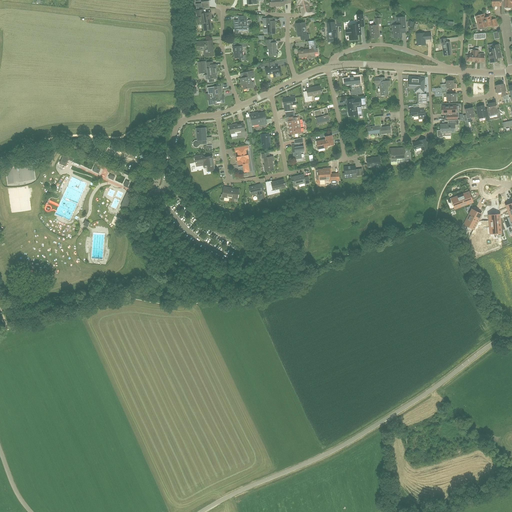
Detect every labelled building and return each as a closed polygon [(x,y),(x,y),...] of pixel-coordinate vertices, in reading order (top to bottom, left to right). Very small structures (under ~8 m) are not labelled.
[(300,2),(302,12),(301,13),(302,15),(302,17),(315,14),(314,9),(309,10),(306,0),(297,0),(297,1),(300,2)] [(198,25),(202,24),(203,31),(212,29),(210,19),(212,19),(211,12),(206,13),(205,9),(196,10),(198,25)] [(479,29),(485,27),(492,26),(492,27),(497,26),(495,19),(491,20),(490,16),(484,17),(483,14),(476,16),(478,23),(477,23),(478,26),(479,29)] [(239,33),(239,30),(248,30),(249,33),(252,33),(252,20),(248,20),(247,21),(247,16),(238,16),(238,18),(238,20),(233,20),(234,33),(239,33)] [(401,33),(402,33),(404,32),(406,32),(405,16),(397,17),(398,25),(393,25),(394,38),(402,37),(401,33)] [(264,33),(267,33),(267,34),(275,34),(274,21),(272,21),(272,19),(272,18),(265,18),(262,18),(262,24),(266,24),(266,29),(263,29),(264,33)] [(308,34),(306,35),(305,22),(296,23),(297,29),(298,29),(299,36),(301,36),(301,38),(301,40),(309,39),(308,34)] [(327,22),(327,26),(328,36),(327,36),(327,41),(328,41),(337,41),(337,31),(336,31),(336,26),(335,26),(335,22),(327,22)] [(361,33),(361,27),(360,22),(357,22),(358,25),(353,26),(348,27),(349,30),(346,30),(346,35),(349,35),(349,40),(358,39),(358,35),(361,34),(361,33)] [(369,26),(370,38),(378,37),(377,30),(378,30),(378,25),(369,26)] [(429,39),(431,39),(431,33),(425,33),(424,33),(416,34),(418,45),(426,44),(425,39),(429,39)] [(277,51),(276,42),(273,42),(272,39),(266,40),(266,44),(268,44),(269,56),(277,55),(277,54),(278,54),(278,52),(277,51)] [(442,43),(444,56),(452,55),(450,42),(447,42),(447,41),(447,39),(441,39),(441,43),(442,43)] [(203,41),(197,42),(198,51),(204,50),(205,57),(213,56),(212,43),(212,40),(203,41)] [(245,46),(245,47),(248,46),(247,42),(244,43),(244,42),(238,43),(238,45),(238,46),(233,47),(233,51),(234,51),(235,58),(238,58),(241,57),(242,61),(246,61),(245,55),(242,55),(241,47),(245,46)] [(488,45),(489,50),(490,56),(489,56),(490,63),(497,62),(497,59),(499,58),(501,58),(499,45),(494,45),(494,44),(488,45)] [(315,45),(309,46),(309,49),(299,51),(300,58),(307,57),(307,59),(310,61),(312,58),(312,57),(315,56),(314,53),(318,52),(317,48),(316,48),(315,45)] [(471,50),(471,53),(469,53),(469,56),(468,56),(467,57),(466,58),(466,59),(466,60),(467,61),(468,61),(469,61),(482,62),(483,62),(484,54),(478,54),(479,51),(475,51),(471,50)] [(214,82),(214,79),(217,79),(216,72),(217,72),(216,65),(213,65),(213,63),(212,62),(206,63),(206,61),(198,62),(199,73),(207,72),(208,75),(205,75),(206,79),(208,79),(208,80),(208,83),(214,82)] [(266,75),(272,73),(273,77),(275,76),(282,75),(280,68),(278,69),(277,66),(265,68),(266,75)] [(254,81),(251,82),(250,76),(252,76),(251,71),(243,73),(240,74),(241,78),(240,79),(241,85),(242,84),(243,89),(252,87),(255,86),(254,81)] [(359,77),(344,78),(345,85),(354,84),(355,91),(354,91),(354,93),(354,95),(363,94),(362,90),(361,90),(359,77)] [(380,82),(381,96),(388,95),(388,91),(387,91),(387,87),(390,86),(390,81),(385,81),(385,79),(384,77),(376,78),(374,78),(374,84),(379,84),(379,82),(380,82)] [(409,87),(415,88),(414,92),(423,92),(424,89),(424,79),(420,79),(420,78),(409,77),(409,84),(409,87)] [(456,83),(453,83),(453,81),(446,81),(446,84),(440,85),(440,88),(435,88),(432,89),(432,92),(435,92),(440,92),(447,91),(447,90),(447,88),(456,88),(456,83)] [(472,83),(473,95),(484,94),(484,82),(472,83)] [(496,86),(497,89),(495,89),(496,93),(498,93),(501,92),(502,96),(503,98),(503,100),(509,99),(508,95),(506,95),(505,91),(504,87),(503,88),(503,84),(496,86)] [(223,96),(222,97),(220,86),(207,88),(208,94),(212,93),(213,99),(208,99),(209,105),(214,104),(215,105),(219,105),(219,103),(224,102),(223,96)] [(306,88),(307,92),(305,92),(303,92),(305,102),(314,101),(313,95),(321,93),(320,86),(308,88),(306,88)] [(447,91),(440,92),(435,92),(435,94),(435,96),(442,96),(442,97),(447,97),(447,101),(456,101),(456,100),(457,100),(457,97),(456,97),(456,94),(447,94),(447,91)] [(293,109),(292,105),(296,104),(295,97),(283,99),(284,106),(285,111),(290,110),(290,109),(293,109)] [(365,97),(360,98),(351,99),(347,100),(347,101),(348,103),(347,103),(348,111),(349,111),(349,115),(357,115),(362,114),(361,106),(366,105),(365,97)] [(499,109),(497,110),(497,109),(495,102),(494,103),(488,104),(489,110),(490,115),(496,113),(497,117),(501,116),(499,109)] [(418,116),(418,120),(426,119),(426,112),(424,112),(424,107),(426,107),(425,103),(419,104),(419,108),(410,109),(410,117),(418,116)] [(486,109),(484,109),(483,105),(476,107),(478,116),(477,116),(478,119),(485,117),(486,121),(489,121),(487,109),(486,109)] [(447,116),(447,119),(458,119),(458,115),(456,115),(456,106),(442,106),(442,114),(446,113),(447,116)] [(465,109),(466,115),(467,118),(471,117),(472,121),(475,121),(474,116),(472,108),(465,109)] [(321,112),(321,109),(314,111),(318,125),(318,123),(328,121),(329,122),(330,122),(328,113),(322,114),(321,112)] [(248,128),(252,127),(252,124),(259,123),(260,125),(266,124),(266,120),(264,113),(255,114),(255,113),(250,114),(251,116),(251,118),(249,119),(246,119),(248,128)] [(289,133),(290,134),(291,134),(292,135),(296,135),(296,133),(298,133),(299,134),(300,134),(301,133),(299,116),(299,114),(289,117),(289,118),(289,121),(288,121),(288,122),(289,129),(288,130),(289,133)] [(367,127),(368,135),(380,133),(381,134),(391,133),(390,126),(381,128),(380,119),(380,116),(373,117),(375,126),(367,127)] [(455,132),(455,125),(459,125),(459,120),(448,120),(448,122),(448,124),(440,124),(441,130),(437,130),(437,136),(442,136),(442,133),(455,132)] [(246,130),(244,131),(243,123),(241,124),(229,126),(230,134),(237,133),(238,137),(247,135),(246,130)] [(196,129),(197,141),(195,142),(193,143),(194,146),(195,147),(196,147),(198,145),(212,144),(212,137),(207,138),(206,128),(196,129)] [(262,148),(270,147),(269,135),(268,133),(261,134),(262,148)] [(327,146),(334,145),(333,142),(332,135),(325,137),(325,139),(316,142),(318,149),(327,147),(327,146)] [(301,146),(300,143),(303,143),(302,138),(294,140),(294,142),(294,144),(291,144),(292,146),(294,159),(302,158),(301,151),(304,151),(303,146),(301,146)] [(413,143),(415,150),(421,148),(422,151),(431,147),(429,141),(428,141),(426,142),(425,139),(419,141),(418,142),(413,143)] [(237,152),(238,157),(237,157),(238,165),(243,164),(244,172),(249,171),(248,163),(249,163),(248,155),(247,155),(246,150),(249,149),(248,145),(239,147),(240,149),(240,152),(237,152)] [(405,153),(405,149),(405,148),(390,149),(391,159),(391,164),(397,164),(397,163),(397,158),(405,158),(405,162),(411,162),(410,153),(408,153),(405,153)] [(117,168),(101,160),(90,155),(83,152),(81,157),(88,160),(88,159),(89,157),(100,163),(99,165),(115,172),(116,170),(129,176),(129,177),(128,178),(133,180),(135,181),(137,177),(130,174),(117,168)] [(68,155),(64,153),(59,164),(65,167),(67,162),(68,160),(70,161),(72,162),(74,158),(68,155)] [(264,171),(266,171),(273,170),(272,161),(274,161),(273,157),(269,157),(269,155),(269,153),(261,154),(262,159),(264,159),(265,165),(263,165),(264,171)] [(204,166),(207,166),(208,171),(215,170),(212,156),(205,157),(203,156),(202,155),(194,156),(195,159),(196,161),(195,161),(195,163),(196,163),(196,164),(203,163),(204,166)] [(367,159),(367,164),(368,169),(372,169),(372,166),(380,165),(379,157),(373,158),(367,159)] [(348,167),(344,167),(345,174),(343,174),(343,179),(349,178),(349,177),(351,177),(351,173),(356,173),(356,176),(359,175),(359,169),(356,170),(355,166),(352,167),(352,166),(350,166),(350,167),(348,167)] [(325,183),(324,180),(329,179),(329,181),(336,181),(336,174),(334,174),(330,174),(330,169),(318,170),(318,172),(316,172),(317,184),(325,183)] [(304,178),(304,175),(293,177),(292,177),(294,185),(305,183),(305,184),(309,183),(308,177),(306,177),(304,178)] [(268,187),(270,195),(274,194),(273,190),(285,187),(283,180),(271,183),(272,186),(270,186),(268,187)] [(261,186),(259,186),(258,186),(250,188),(249,188),(249,189),(249,191),(250,192),(251,194),(257,193),(258,200),(263,199),(262,192),(261,186)] [(222,197),(224,197),(229,198),(229,202),(234,202),(234,201),(237,201),(237,199),(238,190),(231,189),(231,188),(227,188),(224,187),(223,195),(222,197)] [(121,206),(126,208),(132,195),(127,192),(121,206)] [(464,197),(463,195),(457,197),(458,199),(452,202),(455,209),(473,202),(470,195),(464,197)] [(469,221),(466,226),(471,228),(474,229),(481,215),(479,213),(477,212),(474,211),(471,216),(470,216),(467,220),(469,221)] [(501,234),(500,215),(489,216),(490,234),(501,234)]
